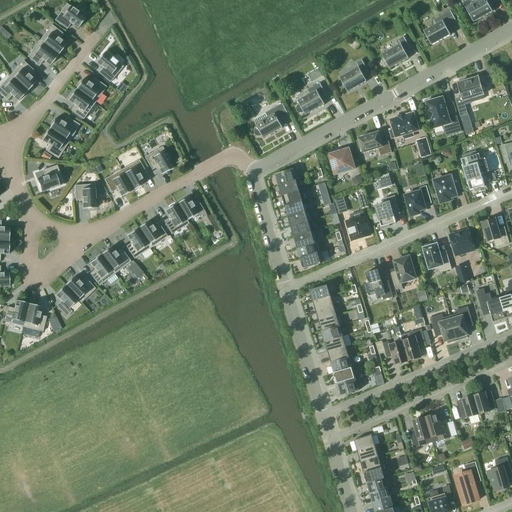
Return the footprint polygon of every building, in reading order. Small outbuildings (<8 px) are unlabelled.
[(476,0),(478,2),(466,8),(474,22),(493,12),(489,5),(497,0),(476,0)] [(86,17),(66,4),(55,20),(67,29),(71,24),(78,29),(86,17)] [(424,31),(432,45),(451,35),(447,28),(457,22),(451,11),(433,20),(436,25),(424,31)] [(41,22),(44,18),(36,13),(34,17),(41,22)] [(51,25),(39,41),(58,55),(66,44),(60,39),(64,34),(51,25)] [(6,31),(2,36),(7,40),(11,36),(6,31)] [(404,37),(398,40),(401,44),(382,55),(390,69),(409,58),(405,51),(410,48),(404,37)] [(27,57),(39,66),(43,61),(50,66),(58,55),(39,41),(27,57)] [(123,67),(105,52),(96,62),(103,68),(98,73),(110,82),(123,67)] [(362,60),(356,63),(359,67),(340,78),(348,92),(367,81),(363,74),(368,71),(362,60)] [(23,61),(10,75),(27,92),(36,82),(30,76),(34,71),(23,61)] [(318,69),(308,74),(312,82),(322,76),(318,69)] [(10,75),(0,85),(0,93),(7,100),(12,96),(18,101),(27,92),(10,75)] [(462,97),(456,99),(461,116),(467,114),(464,104),(476,101),(484,99),(483,95),(484,94),(479,77),(471,80),(471,79),(466,81),(457,83),(462,97)] [(76,89),(95,103),(106,87),(94,78),(90,83),(83,79),(76,89)] [(121,83),(115,90),(121,94),(126,87),(121,83)] [(298,105),(296,107),(296,110),(297,112),(300,113),(302,113),(304,112),(306,115),(325,104),(321,98),(326,95),(320,83),(307,90),(310,94),(298,101),(300,104),(298,105)] [(83,119),(95,103),(76,89),(68,100),(75,105),(71,111),(83,119)] [(429,111),(426,112),(429,120),(431,120),(434,129),(446,125),(449,135),(461,132),(457,117),(449,119),(443,97),(434,100),(434,99),(428,100),(428,102),(426,102),(429,111)] [(283,104),(253,120),(256,124),(258,127),(256,128),(254,131),(254,133),(255,135),(257,136),(260,136),(262,135),(264,138),(283,128),(279,121),(289,115),(283,104)] [(414,113),(405,116),(405,115),(399,116),(399,117),(391,120),(392,126),(393,129),(390,130),(392,138),(396,137),(396,138),(403,135),(404,139),(413,136),(412,133),(419,131),(414,113)] [(56,118),(49,129),(69,142),(80,125),(67,117),(63,122),(56,118)] [(470,118),(462,121),(467,135),(474,132),(470,118)] [(45,150),(58,159),(69,142),(49,129),(42,140),(49,145),(45,150)] [(378,148),(380,156),(392,153),(389,141),(382,143),(379,132),(359,138),(359,140),(357,141),(359,149),(362,148),(363,153),(378,148)] [(511,166),(511,167),(511,142),(505,145),(506,148),(500,149),(505,164),(510,162),(511,166)] [(162,147),(145,157),(152,170),(158,167),(162,174),(174,167),(162,147)] [(420,151),(422,157),(431,154),(429,148),(420,151)] [(335,175),(355,169),(349,149),(329,155),(335,175)] [(44,153),(41,158),(47,162),(50,157),(44,153)] [(479,154),(461,159),(470,190),(485,186),(481,174),(483,173),(489,171),(485,158),(481,160),(479,154)] [(139,160),(121,170),(133,190),(145,184),(141,176),(146,173),(139,160)] [(45,176),(37,179),(41,192),(64,185),(57,165),(43,170),(45,176)] [(103,171),(100,166),(94,169),(97,174),(103,171)] [(276,174),(279,185),(297,180),(297,181),(300,179),(297,168),(293,170),(293,169),(276,174)] [(121,197),(133,190),(121,170),(104,179),(111,193),(117,189),(121,197)] [(435,184),(433,184),(435,192),(437,191),(441,204),(451,200),(451,198),(457,196),(456,191),(461,190),(456,172),(450,174),(451,176),(434,181),(435,184)] [(389,174),(373,181),(375,190),(392,185),(389,174)] [(353,180),(356,186),(363,183),(360,177),(353,180)] [(282,196),(300,191),(297,181),(297,180),(279,185),(282,196)] [(95,184),(74,186),(76,201),(82,200),(83,209),(96,208),(95,184)] [(426,209),(425,205),(432,203),(427,186),(419,188),(420,191),(405,196),(411,217),(420,214),(419,211),(426,209)] [(303,201),(300,191),(282,196),(285,206),(303,201)] [(328,193),(322,195),(325,206),(331,204),(328,193)] [(343,201),(345,201),(343,196),(335,199),(340,214),(346,212),(343,201)] [(385,203),(376,206),(378,213),(380,222),(382,229),(390,226),(389,225),(396,223),(394,216),(401,214),(395,196),(384,199),(385,203)] [(188,197),(176,204),(186,220),(187,220),(197,214),(200,217),(206,214),(198,201),(192,204),(188,197)] [(288,217),(306,211),(303,201),(285,206),(288,217)] [(189,224),(187,220),(186,220),(176,204),(165,211),(169,218),(164,221),(171,234),(189,224)] [(291,227),(309,222),(313,221),(309,210),(306,211),(288,217),(291,227)] [(374,224),(380,222),(378,213),(372,215),(374,224)] [(211,234),(219,230),(210,214),(202,219),(211,234)] [(371,235),(365,216),(346,222),(352,241),(371,235)] [(506,230),(499,232),(495,219),(482,223),(484,230),(483,230),(485,238),(487,237),(488,242),(494,240),(496,247),(510,243),(506,230)] [(9,227),(1,227),(1,221),(0,220),(0,240),(9,241),(9,227)] [(149,221),(138,228),(151,248),(168,237),(159,224),(154,228),(149,221)] [(294,237),(312,232),(309,222),(291,227),(294,237)] [(134,259),(151,248),(138,228),(127,236),(131,243),(126,246),(134,259)] [(315,231),(312,232),(294,237),(297,248),(319,241),(315,231)] [(450,236),(456,254),(467,251),(468,251),(469,251),(473,250),(474,247),(473,243),(472,243),(472,242),(469,231),(450,236)] [(0,240),(0,260),(0,261),(0,254),(9,254),(9,241),(0,240)] [(322,252),(319,241),(297,248),(300,258),(322,252)] [(439,267),(440,273),(452,269),(448,256),(441,258),(437,244),(431,246),(431,244),(424,246),(425,248),(423,248),(429,269),(439,267)] [(111,247),(101,255),(115,274),(131,261),(122,249),(116,253),(111,247)] [(322,252),(300,258),(304,269),(321,264),(321,263),(325,262),(322,252)] [(99,286),(115,274),(101,255),(90,263),(95,270),(90,274),(99,286)] [(394,261),(397,271),(390,273),(396,290),(403,288),(401,283),(416,279),(410,256),(408,257),(407,256),(401,258),(401,259),(394,261)] [(143,273),(135,263),(128,268),(137,278),(143,273)] [(0,267),(0,266),(0,287),(9,287),(9,273),(0,273),(0,267)] [(456,268),(460,283),(470,280),(468,276),(466,276),(463,266),(456,268)] [(365,283),(369,297),(369,296),(376,294),(377,297),(382,295),(383,300),(393,297),(388,280),(382,282),(378,269),(366,273),(368,281),(367,281),(367,283),(365,283)] [(75,276),(65,286),(78,300),(81,303),(96,289),(85,278),(80,282),(75,276)] [(506,319),(511,317),(511,280),(508,281),(510,287),(506,288),(508,294),(500,297),(506,319)] [(313,301),(331,296),(328,285),(310,290),(313,301)] [(78,300),(65,286),(55,295),(61,301),(56,305),(67,316),(72,311),(69,308),(78,300)] [(484,289),(476,291),(481,305),(487,303),(493,323),(506,319),(500,297),(491,299),(490,293),(485,295),(484,289)] [(331,296),(313,301),(316,312),(334,307),(331,296)] [(14,309),(8,307),(4,322),(23,327),(29,304),(16,300),(14,309)] [(23,327),(43,332),(46,317),(40,315),(42,307),(29,304),(23,327)] [(334,307),(316,312),(319,321),(337,316),(337,315),(334,307)] [(466,336),(469,335),(464,320),(471,318),(468,307),(456,310),(457,314),(450,316),(457,340),(467,337),(466,336)] [(337,316),(319,321),(322,331),(340,326),(344,325),(340,314),(337,315),(337,316)] [(442,314),(430,318),(434,329),(440,327),(445,342),(448,341),(448,343),(457,340),(450,316),(443,318),(442,314)] [(55,316),(48,319),(52,327),(59,323),(55,316)] [(340,326),(322,331),(325,342),(343,336),(340,326)] [(411,339),(403,341),(408,361),(422,357),(418,346),(426,343),(423,333),(422,329),(409,333),(411,339)] [(343,336),(325,342),(328,352),(346,347),(343,336)] [(395,365),(408,361),(403,341),(390,345),(389,341),(383,343),(386,355),(392,354),(395,365)] [(346,347),(328,352),(331,362),(349,357),(346,347)] [(378,362),(376,354),(372,355),(369,356),(371,364),(378,362)] [(349,357),(331,362),(334,373),(352,368),(349,357)] [(352,368),(334,373),(338,383),(355,378),(352,368)] [(362,376),(355,378),(338,383),(341,396),(359,390),(357,383),(363,381),(362,376)] [(485,392),(474,396),(479,414),(497,409),(494,400),(491,391),(486,393),(485,392)] [(462,419),(479,414),(474,396),(462,399),(463,400),(457,402),(462,419)] [(494,400),(497,409),(498,414),(506,412),(502,397),(494,400)] [(433,442),(450,437),(447,426),(441,427),(437,414),(425,417),(433,442)] [(415,448),(433,442),(425,417),(413,421),(417,434),(411,436),(415,448)] [(354,440),(358,451),(375,446),(372,435),(354,440)] [(469,441),(462,444),(465,452),(473,449),(469,441)] [(375,446),(358,451),(361,461),(378,456),(375,446)] [(361,461),(364,473),(382,468),(378,456),(361,461)] [(497,469),(487,472),(489,479),(491,478),(495,491),(510,487),(505,472),(511,471),(508,457),(495,461),(497,469)] [(456,476),(464,505),(479,500),(474,483),(481,481),(476,462),(464,465),(467,473),(456,476)] [(412,466),(414,473),(423,470),(422,466),(419,463),(412,466)] [(364,473),(367,483),(385,478),(382,468),(364,473)] [(367,483),(370,494),(388,488),(388,489),(392,488),(388,477),(385,478),(367,483)] [(430,498),(428,498),(431,511),(450,511),(447,499),(452,497),(449,486),(443,487),(445,493),(438,495),(437,491),(428,493),(430,498)] [(388,488),(370,494),(373,503),(391,498),(388,489),(388,488)] [(373,503),(375,511),(380,511),(394,508),(391,498),(373,503)]
